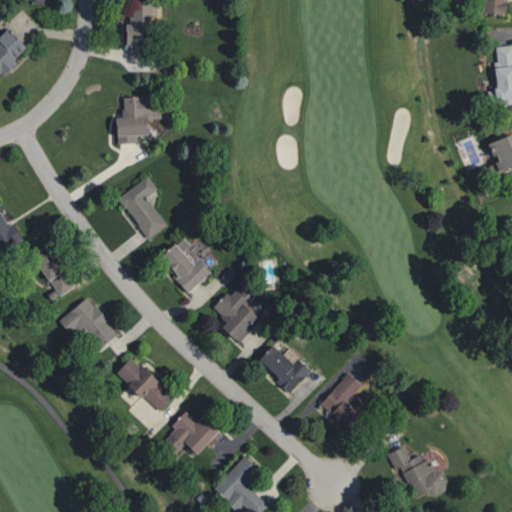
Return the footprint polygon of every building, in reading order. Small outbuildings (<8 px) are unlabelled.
[(482,0),(481,11),(504,14),(505,0),(482,0)] [(132,3),(131,44),(152,44),(153,3),(132,3)] [(0,70),(27,44),(7,26),(0,32),(0,70)] [(511,43),(492,45),(500,104),(511,102),(511,43)] [(123,96),(124,108),(122,108),(122,116),(115,117),(117,143),(136,142),(135,134),(148,134),(147,117),(152,117),(160,117),(159,94),(123,96)] [(487,142),(511,132),(511,134),(511,163),(497,170),(487,142)] [(147,174),(117,197),(148,238),(167,224),(147,196),(158,188),(147,174)] [(0,202),(21,238),(0,250),(0,202)] [(48,242),(74,284),(60,295),(30,254),(48,242)] [(174,242),(192,260),(197,257),(210,270),(188,291),(175,277),(178,274),(160,254),(174,242)] [(212,306),(226,291),(229,294),(235,288),(240,292),(250,280),(259,288),(245,304),(258,317),(239,340),(221,325),(226,320),(212,306)] [(87,296),(116,333),(98,350),(78,326),(70,333),(58,319),(87,296)] [(258,358),(271,343),(292,362),(297,357),(310,369),(289,391),(275,379),(278,376),(258,358)] [(289,428),(302,409),(314,392),(348,359),(357,351),(373,365),(362,377),(335,406),(317,401),(302,418),(296,430),(296,437),(289,428)] [(129,356),(171,396),(159,410),(116,371),(129,356)] [(320,402),(347,427),(362,410),(347,399),(361,382),(347,371),(320,402)] [(185,409),(200,421),(205,417),(221,432),(209,446),(206,443),(197,453),(186,443),(178,451),(164,438),(174,427),(171,424),(185,409)] [(387,451),(410,497),(448,483),(421,435),(385,449),(387,451)] [(243,454),(214,486),(240,511),(261,511),(268,505),(245,484),(259,468),(243,454)]
